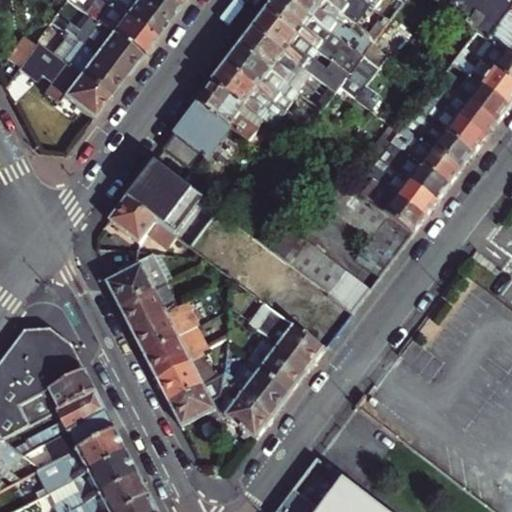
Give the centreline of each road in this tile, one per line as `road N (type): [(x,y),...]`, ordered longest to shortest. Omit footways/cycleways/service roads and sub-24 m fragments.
road 1 (residential): [(240,511),(511,156)]
road 2 (residential): [(192,511),(50,234)]
road 3 (residential): [(50,234),(229,0)]
road 4 (unknown): [(301,432),(411,511)]
